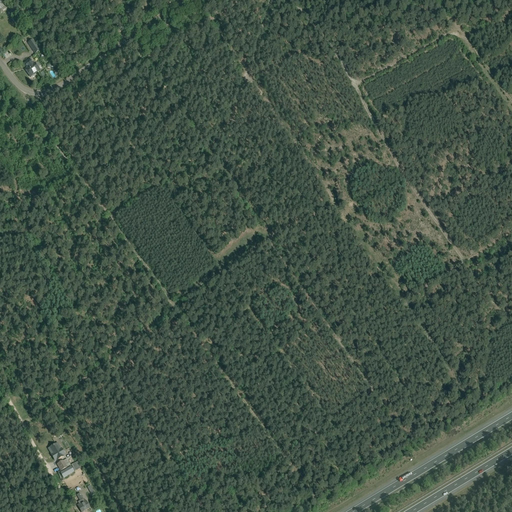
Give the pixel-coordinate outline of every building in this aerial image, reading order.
[(28,43),(27,43),(35,54),(40,51),(32,40),(29,35),(25,38),(28,43)] [(30,78),(31,77),(31,78),(32,78),(34,77),(34,75),(39,71),(34,63),(33,64),(30,59),(24,64),(27,68),(24,70),(30,78)] [(58,448),(51,452),(56,459),(55,460),(57,464),(66,458),(64,455),(63,455),(58,448)] [(66,468),(63,462),(58,465),(61,470),(66,468)] [(71,467),(60,473),(63,479),(74,472),(71,467)] [(78,502),(79,505),(77,506),(80,511),(83,511),(90,508),(86,501),(85,502),(80,493),(76,496),(79,501),(78,502)]
